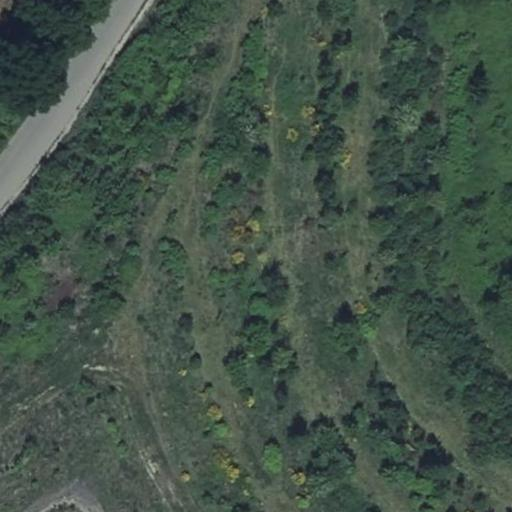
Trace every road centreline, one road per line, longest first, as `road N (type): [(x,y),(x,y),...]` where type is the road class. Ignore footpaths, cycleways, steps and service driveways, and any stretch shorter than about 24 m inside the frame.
road 1 (track): [(486,0),(484,75),(330,325),(306,414),(360,504),(374,511)]
road 2 (track): [(0,170),(137,0)]
